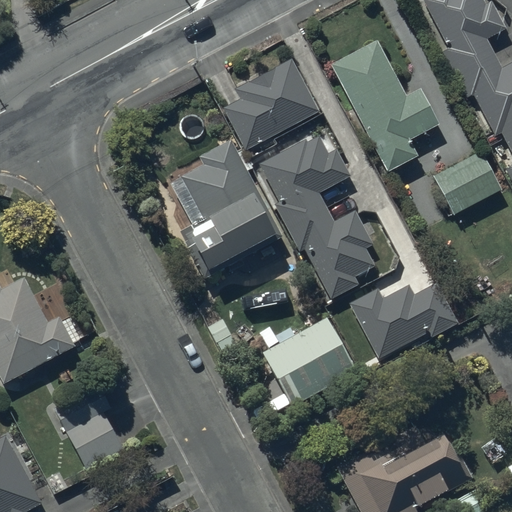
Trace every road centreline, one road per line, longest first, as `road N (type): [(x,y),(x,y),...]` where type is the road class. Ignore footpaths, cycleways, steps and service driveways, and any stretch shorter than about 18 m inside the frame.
road 1 (residential): [(28,98),(259,511)]
road 2 (tertiary): [(28,98),(210,0)]
